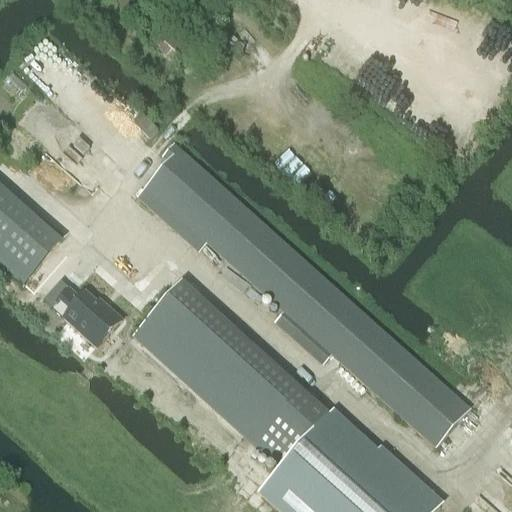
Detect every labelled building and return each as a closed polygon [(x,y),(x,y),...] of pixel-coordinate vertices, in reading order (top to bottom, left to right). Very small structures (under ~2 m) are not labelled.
[(140,0),(151,9),(159,0),(140,0)] [(143,9),(132,22),(151,38),(162,25),(143,9)] [(159,51),(158,53),(175,67),(177,64),(191,76),(205,61),(173,35),(159,51)] [(161,206),(300,331),(294,338),(302,345),(308,338),(436,452),(471,413),(336,293),(175,149),(163,162),(169,167),(138,202),(153,215),(161,206)] [(0,266),(7,273),(45,231),(0,190),(0,266)] [(44,303),(43,305),(97,353),(123,324),(109,312),(106,315),(86,297),(81,303),(70,294),(54,312),(44,303)] [(281,472),(259,497),(276,511),(438,511),(444,507),(381,450),(378,453),(334,413),(329,418),(316,407),(268,460),(280,472),(281,472)]
